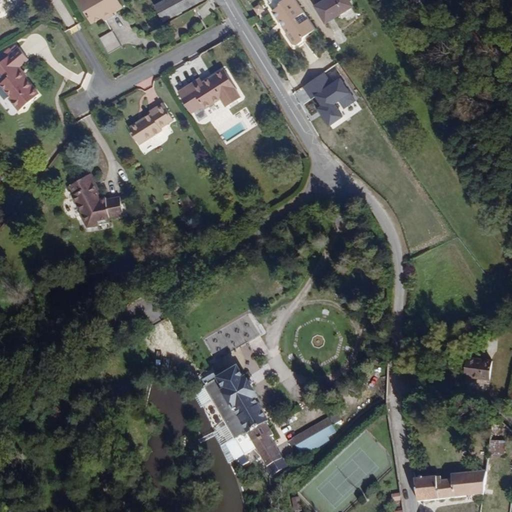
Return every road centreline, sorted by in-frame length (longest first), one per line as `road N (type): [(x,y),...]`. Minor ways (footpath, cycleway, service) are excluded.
road 1 (residential): [(330,180),(0,394)]
road 2 (residential): [(417,511),(393,398),(399,293),(392,246),(384,217),(365,196),(330,180)]
road 3 (residential): [(241,21),(330,180)]
road 4 (residential): [(241,21),(108,92),(98,89)]
road 5 (track): [(511,421),(479,398),(393,398)]
road 6 (unknown): [(119,27),(136,41),(171,39),(224,0)]
